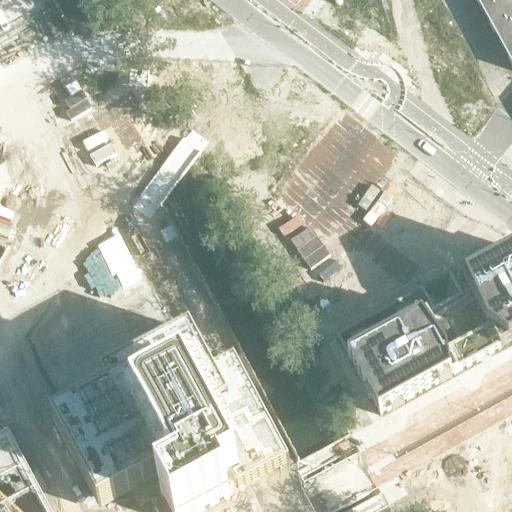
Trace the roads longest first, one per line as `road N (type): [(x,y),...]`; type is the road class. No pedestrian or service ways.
road 1 (unclassified): [(461,176),(229,0)]
road 2 (tertiary): [(511,378),(269,511)]
road 3 (tertiary): [(306,511),(511,402)]
road 4 (residential): [(0,372),(73,511)]
